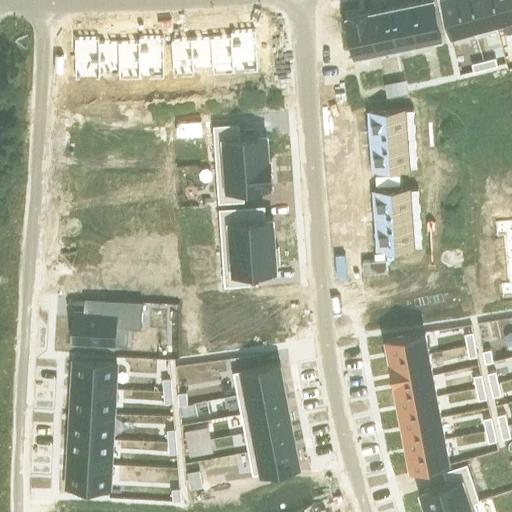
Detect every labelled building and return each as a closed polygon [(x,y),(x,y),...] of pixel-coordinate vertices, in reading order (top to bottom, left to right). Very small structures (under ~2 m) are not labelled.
[(412,0),(391,4),(399,45),(421,40),(412,0)] [(436,0),(412,0),(421,40),(443,36),(436,0)] [(466,0),(442,0),(452,33),(474,27),(466,0)] [(490,0),(466,0),(474,27),(476,34),(498,28),(496,21),(490,0)] [(511,0),(490,0),(496,21),(511,16),(511,0)] [(391,4),(369,9),(377,49),(399,45),(391,4)] [(369,9),(346,14),(356,58),(378,54),(377,49),(369,9)] [(258,26),(236,27),(239,70),(259,69),(259,65),(260,65),(260,57),(258,26)] [(229,33),(214,34),(217,72),(239,70),(236,27),(229,28),(229,33)] [(137,38),(120,38),(120,76),(143,76),(143,33),(137,33),(137,38)] [(166,33),(143,33),(143,76),(165,76),(165,72),(167,72),(166,51),(166,33)] [(96,34),(73,34),(73,53),(74,78),(97,78),(96,34)] [(102,34),(96,34),(97,78),(103,78),(102,73),(120,73),(120,76),(120,38),(102,39),(102,34)] [(214,34),(192,35),(195,70),(213,68),(214,72),(217,72),(214,34)] [(192,35),(170,36),(172,63),(172,71),(174,71),(174,75),(195,73),(195,70),(192,35)] [(438,61),(426,63),(429,80),(441,77),(438,61)] [(383,78),(374,80),(378,96),(386,95),(384,82),(383,78)] [(400,78),(384,82),(386,95),(386,96),(403,92),(400,78)] [(403,108),(369,110),(371,139),(416,135),(432,134),(429,95),(402,97),(403,108)] [(511,99),(500,100),(499,112),(511,112),(511,99)] [(78,101),(78,113),(98,113),(99,102),(78,101)] [(455,120),(456,132),(464,132),(464,120),(455,120)] [(269,157),(267,132),(240,134),(240,121),(214,123),(217,162),(271,158),(271,157),(269,157)] [(466,125),(466,155),(480,155),(480,125),(466,125)] [(86,138),(84,162),(140,166),(141,142),(142,129),(117,127),(116,140),(86,138)] [(465,144),(464,132),(456,132),(457,144),(465,144)] [(511,134),(499,134),(498,149),(501,149),(500,173),(511,173),(511,134)] [(416,135),(371,139),(373,167),(418,164),(416,135)] [(273,181),(271,158),(217,162),(219,201),(245,199),(244,186),(271,184),(271,181),(273,181)] [(81,179),(81,180),(83,181),(83,186),(113,188),(112,201),(137,202),(138,189),(138,190),(140,166),(84,162),(84,168),(82,168),(82,169),(84,169),(83,179),(81,179)] [(496,197),(496,211),(511,211),(511,173),(500,173),(500,197),(496,197)] [(418,186),(374,190),(376,218),(420,215),(418,186)] [(460,200),(461,212),(469,212),(468,200),(460,200)] [(275,242),(273,216),(266,216),(246,218),(246,205),(220,207),(222,245),(275,242)] [(469,224),(469,212),(461,212),(461,224),(469,224)] [(165,214),(165,234),(177,234),(177,214),(165,214)] [(420,215),(376,218),(378,247),(422,243),(420,215)] [(81,228),(79,252),(135,255),(136,231),(137,219),(111,217),(111,230),(81,228)] [(511,220),(496,222),(497,236),(505,235),(507,259),(511,258),(511,220)] [(280,262),(279,246),(275,246),(275,242),(222,245),(225,284),(251,283),(250,270),(277,268),(276,262),(280,262)] [(79,252),(78,276),(108,278),(107,293),(132,294),(133,279),(135,255),(79,252)] [(510,284),(502,284),(503,299),(511,297),(511,258),(507,259),(510,284)] [(76,310),(74,340),(115,342),(116,325),(142,326),(143,299),(104,297),(103,312),(76,310)] [(277,301),(227,305),(230,331),(280,326),(277,301)] [(426,327),(386,335),(390,357),(431,349),(426,327)] [(473,331),(465,332),(467,344),(475,343),(473,331)] [(475,343),(467,344),(469,356),(478,355),(475,343)] [(491,348),(483,350),(486,362),(494,360),(491,348)] [(431,349),(390,357),(394,379),(435,372),(431,349)] [(73,357),(71,383),(117,385),(119,360),(73,357)] [(282,360),(234,369),(238,390),(286,380),(282,360)] [(496,370),(488,371),(491,383),(499,381),(496,370)] [(435,372),(394,379),(398,401),(439,394),(435,372)] [(482,373),(474,375),(476,386),(485,385),(482,373)] [(172,376),(163,377),(164,389),(173,388),(172,376)] [(286,380),(238,390),(242,410),(290,401),(286,380)] [(499,381),(491,383),(493,395),(502,393),(499,381)] [(71,383),(70,409),(116,411),(117,385),(71,383)] [(485,385),(476,386),(479,398),(487,397),(485,385)] [(173,388),(164,389),(165,401),(174,401),(173,388)] [(187,390),(179,391),(180,403),(188,402),(187,390)] [(439,394),(398,401),(402,423),(443,416),(439,394)] [(188,402),(181,404),(183,414),(196,412),(194,401),(188,402)] [(290,401),(242,410),(246,431),(294,421),(290,401)] [(70,409),(69,435),(115,437),(116,411),(70,409)] [(506,412),(498,413),(501,425),(509,423),(506,412)] [(492,415),(484,417),(486,429),(494,427),(492,415)] [(443,416),(402,423),(407,445),(447,438),(443,416)] [(294,421),(246,431),(250,451),(298,442),(294,421)] [(509,423),(501,425),(503,437),(511,435),(509,423)] [(176,427),(168,428),(169,440),(177,439),(176,427)] [(494,427),(486,429),(489,441),(497,439),(494,427)] [(193,428),(186,429),(188,441),(196,440),(193,428)] [(69,435),(67,460),(113,463),(115,437),(69,435)] [(447,438),(407,445),(411,467),(451,460),(447,438)] [(177,439),(169,440),(170,452),(178,451),(177,439)] [(196,440),(188,441),(190,453),(198,451),(196,440)] [(298,442),(250,451),(254,472),(302,463),(298,442)] [(67,460),(66,486),(112,489),(113,463),(67,460)] [(422,489),(429,511),(435,511),(480,497),(468,460),(443,468),(447,481),(422,489)] [(200,468),(188,470),(191,486),(203,483),(200,468)] [(299,479),(265,486),(267,495),(272,495),(273,505),(314,498),(312,482),(300,485),(299,479)] [(181,486),(173,487),(174,499),(182,498),(181,486)] [(480,498),(480,497),(435,511),(479,511),(476,500),(480,498)]
